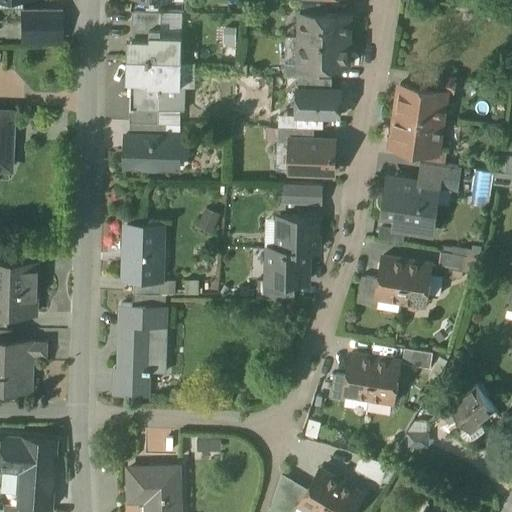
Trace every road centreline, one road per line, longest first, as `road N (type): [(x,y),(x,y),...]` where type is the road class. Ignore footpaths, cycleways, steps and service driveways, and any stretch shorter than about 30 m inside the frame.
road 1 (residential): [(390,0),(354,237),(286,423),(81,416)]
road 2 (residential): [(95,0),(81,416)]
